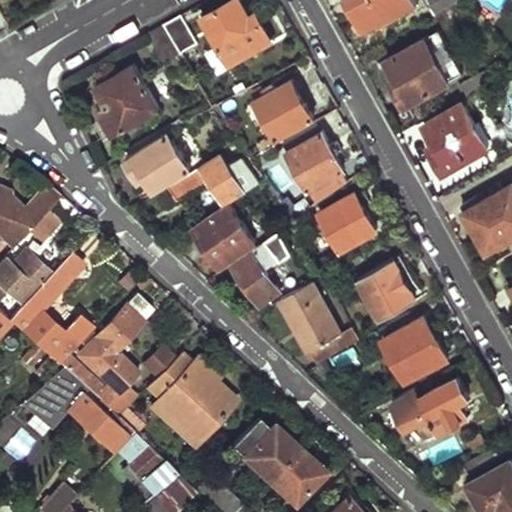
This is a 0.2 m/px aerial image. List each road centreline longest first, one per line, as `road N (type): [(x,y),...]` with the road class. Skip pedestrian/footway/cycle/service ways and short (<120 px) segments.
road 1 (residential): [(26,122),(205,310),(427,511)]
road 2 (residential): [(300,0),(511,375)]
road 3 (residential): [(127,0),(23,69)]
